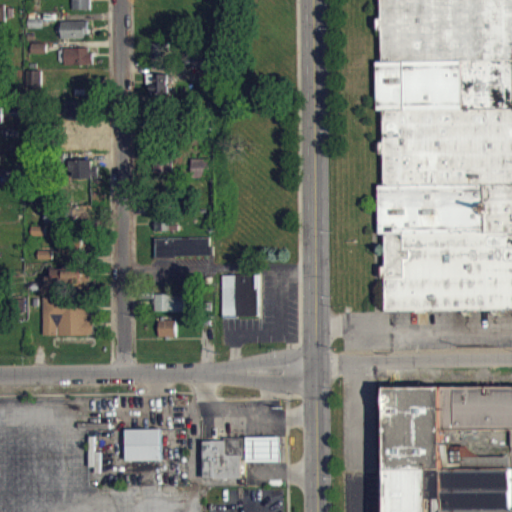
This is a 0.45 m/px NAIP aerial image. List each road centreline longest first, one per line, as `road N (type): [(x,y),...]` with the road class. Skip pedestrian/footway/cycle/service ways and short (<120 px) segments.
road 1 (secondary): [(316,511),(313,0)]
road 2 (residential): [(121,0),(124,371)]
road 3 (residential): [(0,373),(218,370)]
